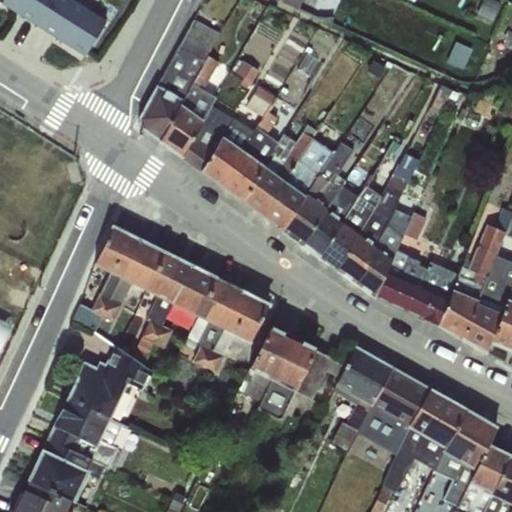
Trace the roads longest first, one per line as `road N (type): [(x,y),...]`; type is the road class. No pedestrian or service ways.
road 1 (residential): [(127,156),(392,342),(511,398)]
road 2 (residential): [(127,156),(0,439)]
road 3 (residential): [(175,0),(100,138)]
